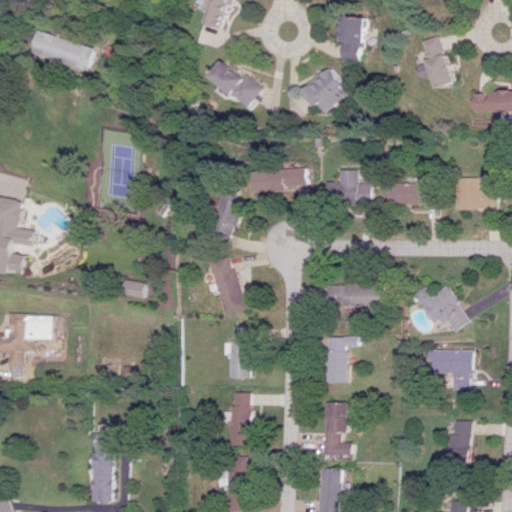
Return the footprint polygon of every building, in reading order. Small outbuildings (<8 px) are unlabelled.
[(208,0),(202,21),(225,28),(233,0),(208,0)] [(343,58),(366,58),(367,16),(344,16),(343,58)] [(100,47),(45,29),(38,52),(93,70),(100,47)] [(422,40),(429,62),(416,66),(420,79),(431,75),(435,88),(455,82),(441,34),(422,40)] [(250,108),(267,89),(248,71),(245,75),(226,59),(212,75),(250,108)] [(326,112),(352,90),(331,65),(300,91),(314,107),(318,103),(326,112)] [(474,112),(511,110),(511,89),(473,90),(474,112)] [(310,187),(309,167),(256,169),(257,189),(310,187)] [(373,181),(360,182),(359,168),(338,169),(340,203),(374,202),(373,181)] [(498,189),(479,189),(479,176),(459,177),(460,209),(498,208),(498,189)] [(440,204),(440,183),(390,182),(389,203),(440,204)] [(214,229),(234,237),(249,199),(229,191),(214,229)] [(0,271),(12,273),(13,269),(23,271),(26,254),(15,253),(17,243),(33,246),(36,229),(21,227),(25,200),(0,195),(0,271)] [(226,315),(247,310),(234,255),(213,260),(226,315)] [(146,297),(148,282),(129,279),(127,294),(146,297)] [(385,284),(335,283),(335,305),(385,306),(385,284)] [(470,320),(446,284),(433,293),(427,284),(414,293),(435,325),(446,318),(455,330),(470,320)] [(53,314),(8,313),(7,334),(0,333),(0,350),(8,351),(8,365),(23,365),(23,350),(33,350),(33,337),(52,338),(53,314)] [(251,378),(253,326),(232,325),(230,377),(251,378)] [(348,381),(348,345),(358,345),(358,336),(330,335),(329,381),(348,381)] [(472,349),(428,349),(429,372),(454,371),(454,389),(473,388),(472,349)] [(231,444),(251,444),(252,392),(232,391),(231,444)] [(349,401),(326,401),(326,454),(356,454),(356,442),(344,442),(344,432),(349,432),(349,401)] [(451,462),(472,463),(473,420),(453,419),(451,462)] [(108,447),(123,447),(122,431),(93,432),(94,451),(108,450),(108,447)] [(93,501),(113,501),(112,452),(92,452),(93,501)] [(250,455),(230,455),(230,511),(249,511),(250,455)] [(325,511),(343,511),(343,497),(354,497),(354,482),(348,482),(347,467),(325,467),(325,511)] [(451,511),(471,511),(471,499),(451,500),(451,511)]
